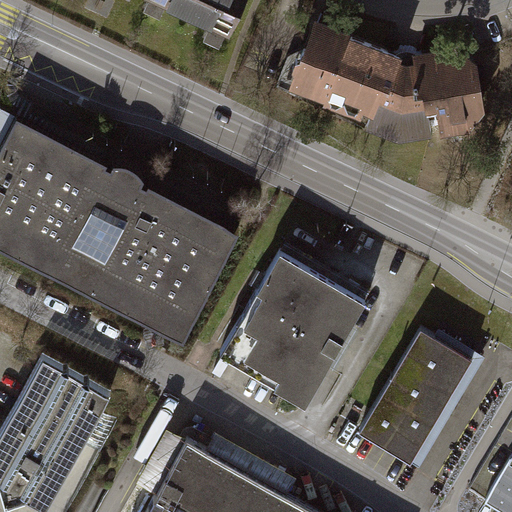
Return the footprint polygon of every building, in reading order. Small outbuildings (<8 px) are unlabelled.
[(247,0),(154,0),(232,36),(247,0)] [(406,55),(314,20),(291,79),(375,110),(370,123),(395,132),(466,119),(479,97),(473,56),(458,47),(406,55)] [(108,159),(22,115),(0,156),(0,236),(186,332),(241,226),(151,180),(150,183),(142,179),(145,174),(140,168),(133,163),(125,160),(117,159),(114,165),(107,161),(108,159)] [(369,296),(284,247),(224,351),(310,400),(369,296)] [(474,358),(425,328),(362,431),(411,461),(474,358)] [(103,402),(51,374),(0,466),(0,473),(49,501),(103,402)] [(324,511),(192,436),(148,511),(324,511)] [(511,511),(511,460),(488,498),(511,511)]
